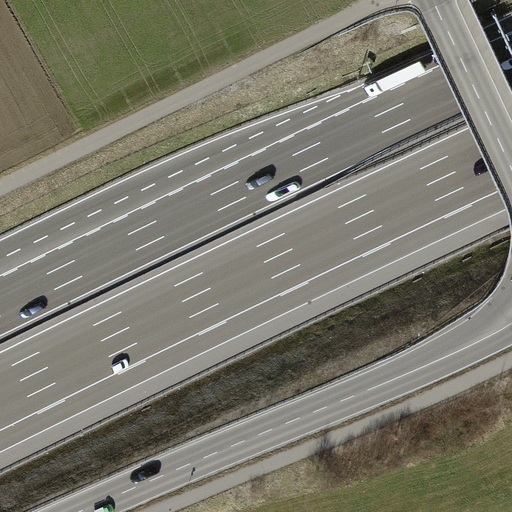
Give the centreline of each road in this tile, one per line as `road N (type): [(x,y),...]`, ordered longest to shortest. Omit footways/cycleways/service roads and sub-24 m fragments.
road 1 (motorway): [(0,391),(511,145)]
road 2 (motorway): [(511,63),(0,307)]
road 3 (tertiary): [(79,511),(425,366),(511,319)]
road 4 (track): [(0,189),(383,0)]
road 5 (track): [(511,359),(160,511)]
road 6 (tertiary): [(433,0),(511,168)]
